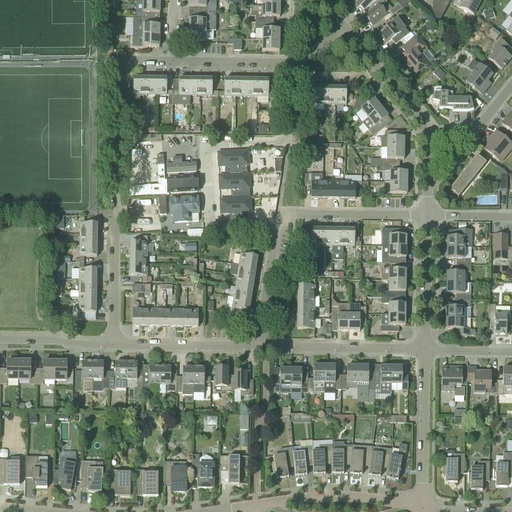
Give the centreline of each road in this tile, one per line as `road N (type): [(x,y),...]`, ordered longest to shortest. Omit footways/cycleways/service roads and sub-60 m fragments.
road 1 (residential): [(112,344),(117,71),(129,60),(171,61)]
road 2 (residential): [(275,230),(208,224),(204,157),(213,146),(284,146),(287,75)]
road 3 (residential): [(260,346),(424,350)]
road 4 (residential): [(275,230),(292,214),(426,215)]
road 5 (residential): [(422,507),(424,350)]
road 6 (residential): [(112,344),(260,346)]
road 7 (residential): [(266,504),(356,497),(409,506)]
road 8 (residential): [(424,350),(426,215)]
road 9 (residential): [(427,127),(340,26)]
road 10 (track): [(120,64),(0,65)]
